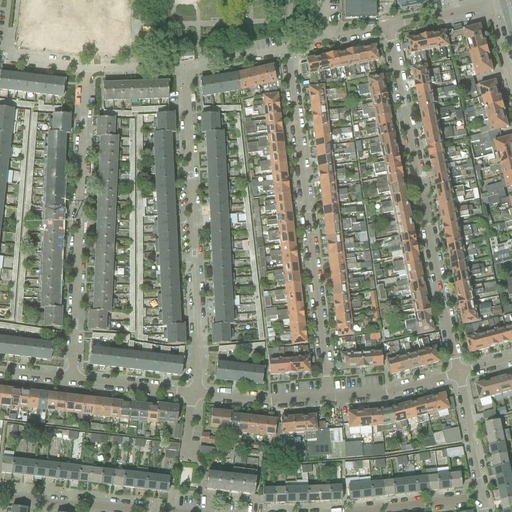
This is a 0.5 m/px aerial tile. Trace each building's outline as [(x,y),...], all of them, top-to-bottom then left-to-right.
[(19,0),(15,43),(18,47),(40,49),(40,47),(52,49),(54,27),(43,26),(45,0),(97,0),(99,31),(88,31),(86,53),(99,53),(99,54),(124,54),(122,0),(19,0)] [(375,0),(344,0),(345,20),(376,19),(375,0)] [(411,7),(409,0),(397,0),(399,9),(400,9),(401,10),(405,9),(406,8),(411,7)] [(464,30),(462,31),(461,25),(453,27),(452,27),(454,33),(453,33),(452,31),(446,32),(448,43),(454,42),(454,39),(461,38),(462,43),(483,37),(480,26),(464,30)] [(448,43),(446,32),(436,34),(441,60),(446,59),(444,48),(449,47),(448,43)] [(436,61),(441,60),(436,34),(425,36),(428,51),(434,50),(436,61)] [(424,52),(428,51),(425,36),(416,38),(421,64),(426,63),(424,52)] [(457,51),(459,57),(487,49),(484,37),(483,37),(462,43),(464,49),(457,51)] [(407,44),(401,45),(402,51),(408,50),(409,55),(414,54),(416,65),(421,64),(416,38),(406,40),(407,44)] [(374,46),(363,49),(369,74),(374,73),(372,62),(377,61),(374,46)] [(363,49),(354,50),(357,65),(358,68),(363,67),(364,75),(369,74),(363,49)] [(467,60),(469,66),(490,60),(487,49),(459,57),(460,62),(467,60)] [(354,50),(344,52),(349,78),(354,77),(352,66),(357,65),(354,50)] [(344,52),(335,54),(337,69),(342,68),(345,79),(349,78),(344,52)] [(335,54),(324,56),(327,70),(328,70),(328,71),(331,81),(335,81),(333,70),(337,69),(335,54)] [(324,56),(315,58),(319,83),(325,82),(322,72),(328,71),(328,70),(327,70),(324,56)] [(306,64),(299,66),(300,77),(308,75),(313,74),(315,84),(319,83),(315,58),(305,60),(306,64)] [(464,75),(456,77),(458,86),(473,82),(472,78),(492,72),(489,61),(490,60),(469,66),(470,72),(464,74),(464,75)] [(412,69),(414,79),(439,74),(438,69),(427,72),(426,66),(412,69)] [(268,67),(262,68),(268,94),(276,93),(275,87),(276,87),(275,82),(271,67),(269,67),(268,67)] [(256,70),(253,71),(257,87),(261,86),(263,91),(264,91),(264,94),(268,94),(262,68),(256,70)] [(253,71),(244,73),(248,89),(257,87),(253,71)] [(0,90),(7,91),(9,74),(3,73),(2,74),(0,73),(0,90)] [(244,73),(236,75),(238,91),(239,91),(248,89),(244,73)] [(7,91),(16,92),(18,76),(15,75),(14,75),(9,74),(7,91)] [(414,79),(416,89),(430,86),(429,81),(440,79),(439,75),(439,74),(414,79)] [(236,75),(226,77),(229,93),(238,91),(236,75)] [(16,92),(25,93),(27,77),(18,76),(16,92)] [(25,93),(34,94),(36,78),(27,77),(25,93)] [(226,77),(217,78),(220,94),(229,93),(226,77)] [(356,87),(357,92),(383,87),(381,77),(366,80),(367,85),(356,87)] [(34,94),(44,95),(45,79),(36,78),(34,94)] [(214,78),(208,79),(211,96),(220,94),(217,78),(215,78),(214,78)] [(44,95),(53,96),(55,79),(49,79),(48,79),(45,79),(44,95)] [(55,79),(53,96),(62,97),(64,81),(61,81),(61,80),(55,79)] [(211,96),(208,79),(203,80),(202,80),(199,81),(201,97),(211,96)] [(164,82),(158,83),(158,99),(168,99),(167,83),(165,83),(164,82)] [(476,93),(477,99),(499,93),(498,93),(495,82),(475,87),(473,82),(458,86),(459,92),(468,90),(469,95),(476,93)] [(149,83),(139,84),(140,100),(149,100),(149,83)] [(152,83),(149,83),(149,100),(158,99),(158,83),(152,83)] [(112,101),(111,84),(105,84),(105,85),(102,85),(102,101),(112,101)] [(117,84),(111,84),(112,101),(121,101),(121,84),(118,84),(117,84)] [(130,84),(121,84),(121,101),(131,100),(130,84)] [(139,84),(130,84),(131,100),(140,100),(139,84)] [(416,89),(418,99),(457,91),(456,86),(431,91),(430,86),(416,89)] [(307,88),(309,98),(334,95),(334,90),(323,92),(322,87),(307,88)] [(369,95),(370,99),(385,96),(383,87),(357,92),(358,97),(369,95)] [(418,99),(419,108),(435,106),(442,104),(441,99),(458,96),(457,91),(418,99)] [(479,105),(473,107),(473,108),(474,112),(503,105),(499,93),(478,99),(479,105)] [(251,103),(251,108),(277,105),(276,95),(261,97),(262,102),(251,103)] [(309,98),(310,108),(325,106),(324,102),(335,100),(334,95),(309,98)] [(360,106),(361,111),(387,106),(385,96),(370,99),(371,104),(360,106)] [(277,105),(251,108),(252,113),(257,113),(258,117),(264,117),(278,115),(277,105)] [(503,105),(474,112),(475,116),(475,117),(476,118),(482,116),(484,122),(505,117),(506,116),(503,105)] [(310,108),(311,118),(337,115),(341,114),(341,110),(325,112),(325,106),(310,108)] [(387,106),(361,111),(362,116),(367,115),(368,120),(373,119),(374,119),(374,118),(388,115),(387,106)] [(435,106),(419,108),(420,109),(422,118),(448,113),(454,112),(453,107),(447,109),(436,111),(435,106)] [(0,108),(0,121),(11,122),(13,110),(0,108)] [(422,118),(424,128),(439,125),(438,120),(449,118),(448,113),(422,118)] [(152,121),(152,125),(173,124),(172,114),(156,115),(156,121),(152,121)] [(48,120),(48,124),(69,125),(69,115),(53,115),(52,120),(48,120)] [(210,115),(200,115),(201,125),(217,124),(221,124),(221,120),(217,120),(217,117),(216,115),(210,115)] [(264,122),(253,124),(254,128),(280,125),(278,115),(264,117),(264,122)] [(311,118),(312,128),(327,126),(327,122),(337,120),(337,115),(311,118)] [(363,126),(364,131),(390,126),(388,117),(389,116),(388,115),(374,118),(374,119),(373,119),(374,124),(363,126)] [(477,136),(469,138),(471,143),(478,141),(489,138),(487,134),(508,128),(505,117),(484,122),(485,128),(479,130),(480,135),(477,136)] [(97,119),(96,128),(113,129),(117,129),(117,125),(113,125),(113,119),(97,119)] [(0,133),(10,135),(11,122),(0,121),(0,133)] [(52,128),(52,133),(68,134),(69,125),(48,124),(48,128),(52,128)] [(153,129),(157,129),(157,134),(173,133),(173,124),(152,125),(153,129)] [(201,134),(205,134),(221,133),(217,133),(217,128),(221,128),(221,124),(201,125),(201,134)] [(254,128),(245,129),(245,134),(265,132),(266,137),(281,135),(280,125),(254,128)] [(424,128),(426,138),(452,132),(451,128),(440,130),(439,125),(424,128)] [(312,128),(313,138),(339,135),(339,130),(328,131),(327,126),(312,128)] [(376,134),(377,138),(392,135),(390,126),(364,131),(365,136),(376,134)] [(96,128),(96,137),(112,138),(113,133),(116,133),(117,129),(96,128)] [(426,138),(428,148),(443,145),(442,140),(453,138),(452,132),(426,138)] [(0,146),(8,147),(10,135),(0,133),(0,146)] [(43,139),(43,142),(64,143),(64,134),(68,134),(52,133),(48,133),(48,139),(43,139)] [(149,139),(149,144),(153,143),(170,143),(169,134),(173,133),(157,134),(153,134),(153,139),(149,139)] [(205,134),(206,143),(222,142),(226,142),(226,138),(221,138),(221,133),(205,134)] [(258,143),(246,145),(247,149),(282,145),(281,135),(266,137),(258,138),(258,143)] [(313,138),(314,148),(329,146),(329,141),(340,140),(339,135),(313,138)] [(367,146),(368,150),(394,145),(392,135),(377,138),(378,144),(367,146)] [(100,138),(100,147),(116,147),(120,148),(120,144),(116,144),(116,138),(112,138),(96,137),(96,138),(100,138)] [(491,149),(493,155),(511,149),(511,143),(510,138),(490,143),(489,138),(478,141),(480,147),(483,146),(485,151),(491,149)] [(43,148),(43,151),(47,152),(63,152),(64,143),(47,142),(47,143),(47,144),(47,148),(43,148)] [(206,143),(206,152),(227,151),(227,147),(222,147),(222,142),(206,143)] [(149,148),(150,153),(170,152),(170,143),(153,143),(153,148),(149,148)] [(282,145),(247,149),(247,154),(262,152),(262,157),(266,157),(283,155),(282,145)] [(380,153),(381,158),(396,155),(394,145),(368,150),(369,155),(380,153)] [(427,148),(429,158),(455,153),(454,149),(454,148),(443,150),(442,145),(443,145),(428,148),(427,148)] [(0,146),(0,158),(7,159),(8,147),(0,146)] [(329,146),(314,148),(316,158),(341,154),(350,153),(354,153),(353,146),(348,147),(349,149),(341,150),(335,151),(334,146),(329,146)] [(100,147),(99,156),(120,157),(120,153),(116,153),(116,149),(116,148),(116,147),(100,147)] [(493,155),(486,157),(488,163),(489,168),(511,161),(511,149),(495,154),(493,155)] [(47,156),(47,161),(63,162),(63,152),(43,151),(43,155),(47,156)] [(227,151),(206,152),(207,161),(223,161),(222,156),(226,156),(227,156),(227,151)] [(154,156),(154,162),(170,161),(170,152),(150,153),(150,156),(154,156)] [(455,153),(429,158),(431,168),(446,165),(446,164),(445,160),(459,157),(458,152),(455,153)] [(316,158),(317,168),(332,166),(331,161),(342,160),(341,154),(316,158)] [(258,163),(259,168),(284,165),(283,155),(266,157),(267,162),(258,163)] [(372,165),(373,170),(398,165),(396,155),(381,158),(381,159),(382,159),(383,163),(372,165)] [(99,156),(99,165),(115,166),(115,161),(120,161),(120,157),(99,156)] [(42,167),(42,170),(63,171),(63,162),(47,161),(46,167),(42,167)] [(150,167),(150,171),(171,170),(170,161),(154,162),(154,167),(150,167)] [(223,161),(207,161),(207,170),(225,170),(226,170),(227,169),(228,169),(228,165),(227,165),(223,166),(223,161)] [(498,172),(499,178),(511,174),(511,161),(489,168),(491,174),(498,172)] [(99,165),(98,174),(119,175),(119,172),(115,172),(115,166),(99,165)] [(270,172),(271,176),(285,175),(284,165),(259,168),(259,173),(270,172)] [(385,173),(386,177),(400,175),(398,165),(373,170),(374,175),(385,173)] [(432,168),(434,177),(459,172),(458,167),(455,168),(448,169),(446,165),(431,168),(432,168)] [(317,168),(318,178),(344,175),(343,171),(343,170),(332,171),(332,166),(317,168)] [(225,170),(207,170),(208,180),(223,179),(223,174),(227,174),(228,174),(228,169),(227,169),(226,170),(225,170)] [(46,175),(46,179),(62,180),(63,171),(42,170),(42,174),(46,175)] [(155,175),(155,180),(171,179),(171,170),(150,171),(151,175),(155,175)] [(434,177),(436,187),(451,184),(450,179),(460,177),(459,172),(434,177)] [(98,174),(98,183),(114,184),(115,180),(119,180),(119,175),(98,174)] [(486,188),(487,194),(488,198),(489,198),(494,197),(504,194),(503,189),(511,186),(511,174),(499,178),(501,184),(494,185),(486,188)] [(260,183),(261,187),(287,184),(285,175),(271,176),(271,182),(260,183)] [(318,178),(319,187),(334,186),(333,181),(344,180),(344,175),(318,178)] [(377,184),(375,185),(376,190),(402,185),(400,175),(386,177),(376,179),(377,184)] [(41,184),(41,188),(62,189),(62,180),(46,179),(46,185),(41,184)] [(151,186),(151,190),(172,189),(171,179),(155,180),(155,185),(151,186)] [(223,179),(208,180),(208,189),(226,188),(228,188),(229,188),(228,184),(224,184),(223,179)] [(98,183),(98,193),(118,194),(118,190),(114,190),(114,184),(98,183)] [(272,192),(273,196),(288,194),(287,184),(261,187),(262,193),(272,192)] [(436,187),(438,197),(463,192),(462,187),(452,189),(451,184),(436,187)] [(388,193),(389,197),(404,194),(402,185),(376,190),(377,195),(388,193)] [(319,187),(320,198),(346,195),(346,190),(335,191),(334,186),(319,187)] [(45,193),(45,198),(61,198),(62,189),(41,188),(41,193),(45,193)] [(226,188),(208,189),(208,198),(224,197),(224,192),(228,192),(229,192),(229,188),(228,188),(226,188)] [(156,194),(156,198),(172,198),(172,189),(151,190),(152,194),(156,194)] [(438,197),(440,207),(454,204),(453,199),(464,197),(463,192),(438,197)] [(98,193),(97,202),(113,203),(114,198),(118,198),(118,194),(98,193)] [(263,202),(263,207),(273,206),(289,204),(288,194),(273,196),(274,201),(263,202)] [(379,204),(380,209),(406,204),(404,194),(389,197),(390,202),(379,204)] [(489,198),(488,198),(490,204),(492,206),(499,204),(500,207),(507,205),(508,211),(511,209),(511,196),(505,199),(504,194),(494,197),(489,198)] [(320,198),(321,208),(336,206),(336,201),(347,200),(346,195),(320,198)] [(224,197),(208,198),(209,207),(227,206),(229,206),(230,206),(229,202),(225,202),(224,197)] [(40,203),(40,207),(61,208),(61,198),(45,198),(45,203),(40,203)] [(152,204),(152,208),(173,207),(172,198),(156,198),(156,204),(152,204)] [(97,202),(97,211),(117,212),(118,209),(113,209),(113,203),(97,202)] [(275,211),(275,216),(290,215),(289,204),(273,206),(263,207),(264,213),(275,211)] [(392,212),(393,217),(407,214),(406,204),(380,209),(381,214),(392,212)] [(440,207),(442,216),(467,211),(466,207),(455,209),(454,204),(440,207)] [(227,206),(209,207),(209,216),(225,216),(225,211),(229,210),(230,210),(230,206),(229,206),(227,206)] [(321,208),(323,217),(337,215),(349,214),(356,213),(355,208),(337,210),(336,206),(321,208)] [(40,211),(40,216),(44,216),(61,217),(61,208),(44,207),(40,207),(40,210),(40,211)] [(157,212),(157,217),(173,216),(173,207),(152,208),(153,212),(157,212)] [(503,218),(505,224),(505,225),(511,222),(511,209),(508,211),(510,216),(503,218)] [(97,211),(96,220),(113,221),(113,216),(117,217),(117,212),(97,211)] [(442,216),(444,226),(458,223),(457,219),(468,216),(467,211),(442,216)] [(383,224),(384,229),(409,224),(407,214),(393,217),(394,222),(383,224)] [(276,226),(277,226),(291,224),(290,215),(275,216),(276,221),(265,222),(266,227),(276,226)] [(323,217),(324,228),(350,225),(349,220),(338,221),(337,215),(323,217)] [(39,222),(39,225),(60,226),(61,217),(44,216),(44,222),(39,222)] [(153,222),(153,226),(174,225),(173,216),(157,217),(157,222),(153,222)] [(225,216),(209,216),(210,225),(230,224),(230,220),(225,220),(225,216)] [(96,220),(96,230),(117,230),(117,227),(112,227),(113,221),(96,220)] [(443,226),(445,236),(470,231),(469,226),(459,228),(458,224),(459,224),(458,223),(444,226),(443,226)] [(230,224),(210,225),(210,235),(226,234),(226,229),(231,229),(230,224)] [(266,233),(267,237),(292,234),(291,224),(277,226),(277,231),(266,233)] [(396,232),(397,236),(411,234),(409,224),(384,229),(385,234),(396,232)] [(44,230),(43,235),(60,235),(60,226),(39,225),(39,230),(44,230)] [(158,230),(158,235),(174,234),(174,225),(153,226),(153,230),(158,230)] [(324,228),(325,238),(340,236),(339,231),(350,230),(350,225),(324,228)] [(96,230),(96,239),(112,239),(112,235),(116,235),(117,230),(96,230)] [(447,247),(448,246),(462,243),(461,238),(471,236),(470,231),(445,236),(447,247)] [(360,234),(358,234),(360,244),(362,243),(366,243),(367,243),(365,233),(360,234)] [(154,241),(154,245),(159,244),(174,244),(174,234),(158,235),(158,241),(154,241)] [(226,234),(210,235),(211,244),(231,243),(231,239),(226,239),(226,234)] [(278,241),(279,246),(294,244),(292,234),(267,237),(267,242),(278,241)] [(391,243),(388,243),(389,248),(414,243),(412,234),(411,234),(398,236),(397,236),(390,238),(391,243)] [(39,239),(38,244),(59,245),(60,235),(43,235),(43,240),(39,239)] [(325,238),(326,247),(352,245),(352,240),(340,241),(340,236),(325,238)] [(96,239),(95,248),(116,249),(116,245),(112,245),(112,239),(96,239)] [(489,241),(493,258),(511,252),(511,240),(510,241),(508,244),(498,247),(496,239),(489,241)] [(462,243),(448,246),(449,256),(475,250),(474,246),(474,245),(472,246),(471,242),(470,242),(462,243)] [(231,243),(211,244),(211,253),(227,252),(232,252),(231,243)] [(392,248),(389,248),(390,253),(391,258),(401,256),(416,253),(414,243),(392,248)] [(43,249),(43,253),(59,254),(59,245),(38,244),(38,249),(43,249)] [(159,244),(154,245),(154,247),(154,249),(155,254),(159,254),(175,253),(174,244),(159,244)] [(269,252),(269,257),(295,254),(294,244),(279,246),(279,251),(269,252)] [(352,245),(326,247),(327,258),(342,256),(345,255),(345,250),(353,249),(352,245)] [(95,248),(95,257),(111,258),(111,253),(116,253),(116,249),(95,248)] [(449,256),(452,266),(466,263),(474,261),(473,256),(476,255),(475,250),(449,256)] [(227,252),(211,253),(212,262),(232,261),(232,257),(227,257),(227,252)] [(511,252),(493,258),(494,266),(511,260),(511,252)] [(38,258),(38,262),(59,263),(59,254),(43,253),(42,259),(38,258)] [(155,259),(155,263),(175,262),(175,253),(159,254),(159,259),(155,259)] [(391,263),(392,268),(417,263),(415,254),(416,254),(416,253),(401,256),(402,261),(391,263)] [(275,266),(281,266),(296,264),(295,254),(269,257),(270,262),(275,262),(275,266)] [(342,256),(327,258),(328,267),(354,265),(354,260),(354,259),(343,261),(342,256)] [(95,257),(94,266),(115,267),(115,263),(111,263),(111,258),(95,257)] [(264,258),(259,258),(260,268),(265,267),(264,263),(270,262),(269,257),(264,258)] [(232,261),(212,262),(212,271),(228,271),(228,265),(232,265),(232,261)] [(42,267),(42,272),(58,272),(59,263),(38,262),(37,267),(42,267)] [(159,267),(160,272),(176,271),(175,262),(155,263),(155,267),(159,267)] [(397,272),(398,277),(419,273),(417,263),(392,268),(393,273),(397,272)] [(452,266),(453,275),(479,270),(478,266),(478,265),(467,267),(466,263),(452,266)] [(271,272),(271,277),(297,274),(296,264),(281,266),(282,271),(271,272)] [(354,265),(328,267),(330,277),(345,276),(344,271),(355,269),(355,270),(360,270),(359,264),(354,265)] [(94,266),(94,276),(110,276),(111,271),(115,272),(115,267),(94,266)] [(453,275),(455,285),(470,282),(469,277),(480,275),(479,270),(453,275)] [(156,278),(156,281),(176,280),(176,271),(160,272),(160,277),(156,278)] [(228,271),(212,271),(212,280),(233,280),(233,275),(228,275),(228,271)] [(37,277),(37,281),(58,281),(58,272),(42,272),(42,277),(37,277)] [(395,283),(396,288),(421,283),(419,273),(398,277),(399,282),(395,283)] [(297,274),(271,277),(272,282),(276,282),(277,286),(283,286),(298,284),(297,274)] [(345,276),(330,277),(331,288),(357,284),(356,279),(351,280),(351,275),(345,276)] [(94,276),(94,285),(114,286),(114,282),(110,282),(110,276),(94,276)] [(160,286),(160,290),(177,290),(176,280),(156,281),(156,286),(160,286)] [(233,280),(212,280),(213,290),(229,289),(229,288),(236,288),(236,283),(234,283),(233,280)] [(41,285),(41,290),(57,291),(58,281),(37,281),(37,285),(41,285)] [(455,285),(457,295),(480,291),(482,290),(496,287),(495,282),(481,285),(470,287),(470,284),(470,283),(469,282),(455,285)] [(396,288),(395,288),(396,293),(397,293),(400,292),(400,297),(408,295),(409,295),(423,292),(421,283),(396,288)] [(273,292),(274,297),(299,294),(298,284),(283,286),(284,291),(273,292)] [(331,288),(332,297),(347,296),(346,290),(357,289),(357,284),(331,288)] [(94,285),(93,294),(110,295),(110,290),(114,290),(114,286),(94,285)] [(480,291),(457,295),(459,304),(459,305),(461,304),(473,302),(472,297),(482,295),(483,295),(497,292),(496,287),(482,290),(480,291)] [(229,289),(213,290),(213,299),(234,298),(234,293),(229,293),(229,289)] [(36,296),(36,299),(57,300),(57,291),(41,290),(41,296),(36,296)] [(157,296),(157,300),(177,299),(177,290),(160,290),(161,296),(157,296)] [(399,302),(400,307),(426,302),(424,292),(423,292),(409,295),(410,300),(399,302)] [(93,294),(93,303),(113,304),(114,301),(109,300),(110,295),(93,294)] [(285,301),(286,306),(301,304),(299,294),(274,297),(274,302),(285,301)] [(332,297),(333,307),(359,304),(359,299),(347,300),(347,296),(332,297)] [(234,298),(213,299),(214,304),(214,308),(230,307),(230,302),(234,301),(234,298)] [(40,308),(44,309),(61,309),(57,309),(57,300),(36,299),(36,303),(41,303),(40,308)] [(161,304),(161,309),(178,308),(177,299),(157,300),(157,304),(161,304)] [(412,310),(413,315),(428,312),(426,302),(400,307),(401,312),(412,310)] [(461,304),(459,305),(461,315),(483,310),(486,310),(490,309),(489,304),(485,305),(474,307),(474,304),(473,302),(461,304)] [(88,312),(105,313),(109,313),(109,308),(113,308),(113,304),(93,303),(92,312),(88,312)] [(276,312),(276,317),(302,314),(301,304),(286,306),(287,311),(276,312)] [(333,307),(334,317),(349,315),(349,310),(360,309),(359,304),(333,307)] [(511,311),(510,306),(503,308),(504,315),(511,312),(511,311)] [(230,307),(214,308),(214,317),(235,316),(235,311),(230,312),(230,307)] [(161,314),(158,314),(158,318),(162,318),(178,317),(178,308),(162,309),(161,309),(161,314)] [(40,314),(40,318),(60,319),(61,309),(44,309),(44,314),(40,314)] [(275,309),(265,310),(265,318),(276,317),(276,312),(275,309)] [(483,310),(461,315),(463,325),(473,323),(478,322),(476,317),(486,315),(487,315),(491,314),(490,309),(486,310),(483,310)] [(88,312),(88,321),(108,322),(108,318),(104,318),(105,313),(88,312)] [(404,322),(405,327),(430,322),(428,312),(413,315),(414,320),(404,322)] [(288,321),(288,326),(303,324),(302,314),(276,317),(277,322),(288,321)] [(349,315),(334,317),(336,327),(361,324),(361,319),(352,320),(353,320),(353,319),(353,318),(353,317),(352,317),(352,316),(351,316),(351,315),(350,315),(349,315)] [(214,317),(215,326),(227,326),(231,326),(231,321),(235,320),(235,316),(214,317)] [(502,318),(505,328),(509,343),(511,342),(511,316),(502,318)] [(162,318),(158,318),(158,322),(162,322),(163,327),(166,327),(183,326),(179,326),(178,317),(162,318)] [(60,319),(40,318),(40,322),(44,322),(43,327),(60,328),(60,319)] [(497,319),(492,320),(499,345),(508,343),(508,344),(509,343),(505,328),(500,330),(497,319)] [(490,332),(486,334),(489,348),(499,345),(492,320),(487,322),(490,332)] [(108,322),(88,321),(88,331),(104,331),(104,326),(108,326),(108,322)] [(430,322),(405,327),(406,332),(409,331),(410,336),(417,335),(422,334),(432,332),(430,322)] [(278,332),(278,337),(304,334),(303,324),(288,326),(289,331),(278,332)] [(361,324),(336,327),(337,337),(352,335),(351,330),(362,329),(361,324)] [(478,324),(473,325),(480,351),(490,349),(489,348),(486,334),(485,334),(481,336),(478,324)] [(480,351),(473,325),(463,327),(466,340),(470,354),(480,351)] [(163,332),(163,336),(183,335),(183,326),(166,327),(167,332),(163,332)] [(211,327),(211,336),(232,335),(232,330),(228,330),(227,326),(215,326),(211,327)] [(304,334),(278,337),(279,342),(290,341),(291,346),(305,344),(304,334)] [(183,335),(163,336),(163,341),(167,340),(167,346),(184,345),(183,335)] [(232,335),(211,336),(212,345),(228,344),(228,339),(232,339),(232,335)] [(4,355),(13,356),(15,340),(6,339),(4,355)] [(426,339),(421,340),(428,365),(438,363),(434,348),(429,349),(428,345),(428,343),(426,339)] [(13,356),(22,357),(24,341),(15,340),(13,356)] [(420,352),(415,353),(419,368),(428,365),(421,340),(417,341),(420,352)] [(22,357),(32,358),(34,342),(24,341),(22,357)] [(35,359),(41,360),(43,343),(34,342),(32,358),(34,358),(35,359)] [(127,353),(125,369),(134,370),(136,354),(132,354),(132,351),(133,343),(128,342),(127,353)] [(365,353),(360,354),(361,369),(371,368),(369,342),(365,342),(364,342),(365,353)] [(374,342),(369,342),(371,368),(382,367),(380,352),(375,353),(374,342)] [(43,343),(41,360),(47,361),(47,360),(50,360),(52,344),(43,343)] [(354,343),(349,344),(351,370),(361,369),(360,354),(355,354),(354,343)] [(136,354),(134,370),(144,371),(145,355),(147,345),(142,344),(141,351),(141,355),(136,354)] [(351,370),(349,344),(344,344),(345,355),(340,355),(341,370),(351,370)] [(405,356),(409,370),(419,368),(415,353),(410,354),(407,344),(403,345),(405,356)] [(145,355),(144,371),(153,372),(155,356),(150,356),(151,352),(151,346),(147,345),(145,355)] [(155,356),(153,372),(162,373),(164,357),(165,349),(165,348),(160,347),(160,348),(159,356),(159,357),(155,356)] [(302,347),(297,348),(299,374),(308,373),(307,361),(307,358),(306,347),(302,347)] [(397,347),(392,348),(399,373),(409,370),(405,356),(400,357),(397,347)] [(164,357),(162,373),(165,374),(165,375),(171,375),(173,358),(169,358),(169,355),(170,349),(165,348),(165,349),(164,357)] [(173,358),(171,375),(177,376),(178,375),(180,376),(184,348),(179,348),(177,359),(173,358)] [(293,359),(288,359),(289,374),(299,374),(297,348),(292,348),(293,359)] [(399,373),(392,348),(388,349),(389,354),(384,355),(389,376),(399,373)] [(92,366),(98,367),(100,350),(90,349),(88,365),(91,365),(92,366)] [(280,375),(278,349),(267,350),(269,376),(280,375)] [(283,349),(278,349),(280,375),(289,374),(288,359),(283,360),(283,349)] [(104,367),(107,367),(109,351),(100,350),(98,367),(104,367)] [(107,367),(116,368),(118,352),(109,351),(107,367)] [(116,368),(125,369),(127,353),(118,352),(116,368)] [(215,379),(224,381),(226,364),(217,363),(215,379)] [(224,381),(233,382),(235,365),(226,364),(224,381)] [(233,382),(243,383),(244,367),(235,365),(233,382)] [(243,383),(252,384),(254,368),(244,367),(243,383)] [(254,368),(252,384),(261,385),(263,369),(254,368)] [(508,377),(497,380),(501,395),(511,392),(508,377)] [(497,380),(486,383),(490,398),(495,397),(501,395),(497,380)] [(490,398),(486,383),(475,386),(479,400),(473,401),(473,406),(481,404),(480,401),(490,398)] [(0,402),(0,405),(9,406),(11,390),(2,389),(0,402)] [(9,406),(8,410),(12,411),(13,407),(18,407),(20,391),(11,390),(9,406)] [(20,391),(18,407),(22,408),(21,413),(27,414),(27,411),(29,392),(20,391)] [(29,392),(27,411),(31,412),(31,409),(36,410),(38,391),(33,391),(32,393),(29,392)] [(38,391),(36,410),(41,410),(41,414),(45,414),(45,411),(48,394),(45,394),(45,392),(38,391)] [(511,393),(511,392),(501,395),(503,401),(511,398),(511,393)] [(45,411),(55,412),(57,396),(48,394),(45,411)] [(443,394),(433,397),(436,413),(446,410),(447,412),(454,411),(451,398),(445,400),(443,394)] [(55,412),(64,413),(66,397),(57,396),(55,412)] [(64,413),(73,414),(75,398),(66,397),(64,413)] [(433,397),(422,400),(426,415),(432,414),(434,420),(438,419),(436,413),(433,397)] [(82,419),(82,415),(84,399),(75,398),(73,414),(78,414),(77,419),(82,419)] [(82,419),(81,420),(86,421),(86,420),(87,416),(91,416),(93,400),(93,399),(87,398),(87,399),(84,399),(82,415),(82,419)] [(93,400),(91,416),(100,417),(102,401),(99,400),(93,399),(93,400)] [(422,400),(412,403),(416,418),(417,424),(423,423),(422,417),(426,415),(422,400)] [(100,417),(110,418),(112,402),(102,401),(100,417)] [(110,418),(119,419),(120,403),(112,402),(110,418)] [(119,419),(128,420),(130,404),(120,403),(119,419)] [(412,403),(401,406),(404,421),(416,418),(412,403)] [(128,420),(127,429),(136,431),(139,405),(130,404),(128,420)] [(139,405),(136,431),(139,431),(140,424),(146,425),(146,422),(148,406),(139,405)] [(155,421),(165,423),(167,406),(157,405),(157,407),(155,421)] [(155,424),(155,421),(157,407),(148,406),(146,422),(155,424)] [(167,406),(165,423),(175,424),(177,408),(167,406)] [(401,406),(390,408),(396,430),(396,432),(401,431),(401,429),(406,428),(404,421),(401,406)] [(382,410),(380,411),(382,433),(396,430),(390,408),(382,410)] [(494,410),(483,414),(485,420),(496,417),(494,410)] [(209,427),(219,428),(221,412),(211,411),(209,427)] [(369,412),(370,427),(375,427),(376,434),(382,433),(380,411),(369,412)] [(223,429),(228,430),(230,415),(230,413),(221,412),(219,428),(218,434),(222,434),(223,429)] [(359,428),(370,427),(369,412),(358,413),(359,428)] [(348,429),(359,428),(358,413),(346,413),(348,429)] [(232,436),(236,436),(239,416),(230,415),(228,430),(227,432),(233,432),(232,436)] [(241,433),(246,434),(248,417),(239,416),(236,436),(240,437),(241,433)] [(314,416),(303,417),(304,433),(305,439),(307,438),(307,447),(308,458),(330,456),(328,441),(328,431),(316,432),(314,416)] [(246,434),(255,435),(257,419),(248,417),(246,434)] [(293,434),(304,433),(303,417),(292,418),(293,434)] [(272,452),(270,466),(281,465),(283,453),(281,435),(293,434),(292,418),(280,419),(281,424),(275,424),(275,431),(274,437),(272,448),(272,452)] [(255,435),(264,436),(266,420),(257,419),(255,435)] [(266,420),(264,436),(274,437),(276,421),(266,420)] [(485,424),(487,435),(502,432),(500,421),(485,424)] [(173,439),(180,440),(181,426),(175,426),(173,439)] [(442,431),(445,445),(460,442),(458,428),(442,431)] [(50,430),(50,437),(61,438),(62,431),(50,430)] [(502,432),(487,435),(490,446),(504,443),(504,442),(511,441),(508,430),(502,432)] [(200,442),(217,444),(218,439),(208,437),(208,435),(201,434),(200,442)] [(117,437),(116,445),(127,446),(128,439),(128,438),(117,437)] [(435,447),(434,445),(432,438),(422,441),(424,448),(435,447)] [(154,442),(153,450),(162,451),(163,443),(154,442)] [(360,442),(344,444),(346,458),(362,457),(361,450),(360,442)] [(490,446),(492,457),(506,454),(504,443),(490,446)] [(166,444),(165,451),(178,453),(179,445),(166,444)] [(383,445),(372,446),(372,449),(372,450),(373,456),(384,455),(384,454),(383,445)] [(199,447),(198,454),(211,456),(212,449),(199,447)] [(178,453),(165,451),(165,459),(177,461),(178,453)] [(492,457),(494,468),(509,465),(506,454),(492,457)] [(0,473),(11,474),(13,460),(2,458),(0,473)] [(46,464),(45,478),(56,479),(57,468),(58,466),(58,465),(58,459),(47,458),(46,464)] [(11,474),(23,476),(24,461),(13,460),(11,474)] [(23,476),(34,477),(35,462),(24,461),(23,476)] [(34,477),(45,478),(46,464),(35,462),(34,477)] [(56,479),(67,481),(69,466),(58,465),(56,479)] [(494,468),(496,479),(511,476),(509,465),(494,468)] [(67,481),(78,482),(80,467),(69,466),(67,481)] [(78,482),(89,483),(91,469),(80,467),(78,482)] [(89,483),(100,485),(102,470),(91,469),(89,483)] [(231,476),(229,493),(241,494),(243,477),(243,474),(243,472),(244,470),(232,469),(232,471),(231,476)] [(100,485),(112,486),(113,471),(102,470),(100,485)] [(243,477),(241,494),(253,496),(255,486),(255,480),(255,478),(256,472),(244,470),(243,472),(243,474),(243,477)] [(436,470),(425,471),(426,477),(428,492),(439,491),(437,476),(436,470)] [(112,486),(123,487),(124,473),(113,471),(112,486)] [(123,487),(134,488),(135,474),(124,473),(123,487)] [(205,490),(217,492),(219,474),(207,473),(205,490)] [(460,473),(448,475),(450,489),(461,488),(460,473)] [(134,488),(145,490),(147,475),(135,474),(134,488)] [(217,492),(229,493),(231,476),(219,474),(217,492)] [(145,490),(156,491),(158,476),(147,475),(145,490)] [(448,475),(437,476),(439,491),(450,489),(448,475)] [(158,476),(156,491),(167,492),(169,478),(158,476)] [(496,479),(499,490),(511,486),(511,481),(511,476),(496,479)] [(426,477),(415,479),(416,493),(428,492),(426,477)] [(358,478),(344,480),(345,487),(348,486),(349,501),(361,500),(358,479),(358,478)] [(369,478),(358,479),(361,500),(372,498),(370,484),(369,478)] [(415,479),(404,480),(405,494),(416,493),(415,479)] [(404,480),(393,481),(394,496),(405,494),(404,480)] [(393,481),(381,482),(383,497),(394,496),(393,481)] [(381,482),(370,484),(372,498),(383,497),(381,482)] [(511,486),(499,490),(501,501),(511,498),(511,486)] [(318,487),(307,488),(308,502),(319,502),(318,487)] [(330,487),(318,487),(319,502),(330,502),(330,487)] [(341,487),(330,487),(330,502),(342,501),(341,487)] [(296,488),(285,489),(285,503),(296,503),(296,488)] [(307,488),(296,488),(296,503),(308,502),(307,488)] [(274,504),(273,489),(262,489),(262,504),(274,504)] [(285,489),(273,489),(274,504),(285,503),(285,489)] [(511,498),(501,501),(503,511),(511,509),(511,498)]
